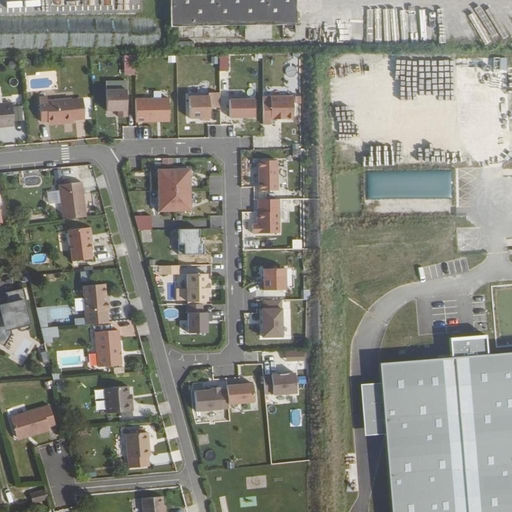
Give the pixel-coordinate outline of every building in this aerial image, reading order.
[(166,0),(168,40),(290,40),(290,24),(288,24),(288,0),(166,0)] [(0,50),(148,48),(147,16),(0,18),(0,50)] [(333,17),(332,31),(347,32),(348,17),(333,17)] [(135,74),(136,54),(125,54),(124,74),(135,74)] [(229,70),(229,54),(219,54),(220,70),(229,70)] [(126,89),(106,89),(106,109),(118,109),(118,116),(126,116),(126,89)] [(209,119),(208,92),(188,93),(188,117),(200,117),(200,119),(209,119)] [(292,118),(292,95),(262,96),(262,123),(270,123),(270,118),(292,118)] [(74,117),(72,97),(48,99),(47,97),(39,97),(41,120),(48,119),(74,118),(74,117)] [(85,117),(83,97),(72,97),(74,117),(85,117)] [(168,98),(134,98),(135,121),(169,120),(168,98)] [(253,99),(229,99),(229,117),(253,116),(253,99)] [(14,124),(12,101),(0,102),(0,121),(6,121),(6,125),(14,124)] [(277,189),(276,159),(258,160),(258,190),(277,189)] [(157,210),(190,210),(189,167),(156,168),(157,210)] [(88,221),(84,189),(61,190),(64,224),(88,221)] [(48,191),(49,203),(60,202),(59,190),(48,191)] [(279,232),(278,210),(256,211),(257,223),(251,223),(252,232),(279,232)] [(150,215),(134,215),(137,229),(151,229),(150,215)] [(178,254),(202,253),(202,243),(200,243),(199,236),(198,236),(198,228),(177,228),(178,254)] [(93,234),(90,232),(69,235),(74,266),(93,264),(91,247),(90,240),(93,240),(93,234)] [(33,263),(45,262),(45,253),(32,254),(33,263)] [(179,273),(179,264),(161,265),(161,273),(179,273)] [(261,289),(285,289),(285,268),(263,268),(263,281),(261,281),(261,289)] [(206,295),(206,273),(186,273),(186,295),(206,295)] [(108,300),(107,288),(85,290),(88,329),(111,327),(109,315),(112,312),(111,306),(108,305),(108,300)] [(262,336),(281,335),(281,299),(262,299),(262,308),(261,308),(262,336)] [(202,303),(187,303),(188,332),(207,332),(207,320),(211,320),(211,311),(202,311),(202,303)] [(40,327),(49,326),(47,306),(38,307),(40,327)] [(165,316),(177,316),(178,309),(165,308),(165,316)] [(43,340),(59,339),(59,326),(42,327),(43,340)] [(123,370),(121,335),(98,336),(100,371),(123,370)] [(361,384),(366,435),(387,434),(393,511),(511,511),(511,352),(489,355),(488,335),(451,338),(452,357),(381,363),(383,382),(361,384)] [(263,396),(296,393),(294,371),(262,373),(263,396)] [(227,382),(227,389),(229,404),(254,402),(252,380),(227,382)] [(193,390),(204,389),(203,382),(192,383),(193,390)] [(194,391),(195,412),(228,410),(229,404),(227,389),(194,391)] [(130,399),(130,391),(106,392),(108,418),(134,416),(134,407),(131,407),(130,399)] [(58,429),(52,410),(13,422),(19,441),(33,438),(33,441),(52,435),(50,431),(58,429)] [(151,461),(150,438),(128,438),(129,471),(149,471),(149,461),(151,461)] [(50,503),(47,495),(32,499),(35,507),(50,503)] [(163,511),(164,510),(163,501),(143,503),(143,511),(163,511)]
